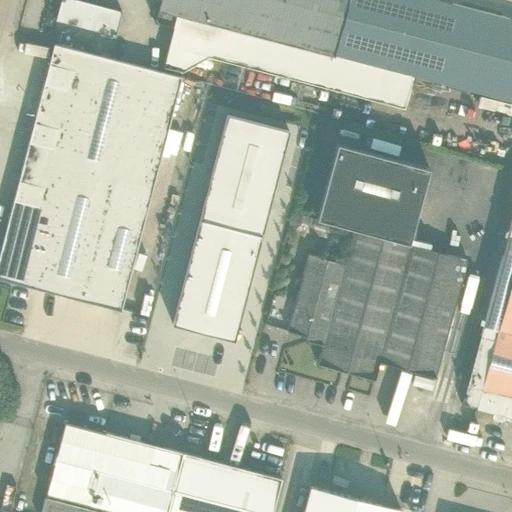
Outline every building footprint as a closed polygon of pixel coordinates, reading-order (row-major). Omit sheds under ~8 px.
[(112,36),(120,12),(76,0),(60,0),(55,21),(112,36)] [(511,19),(438,0),(159,0),(154,22),(173,26),(162,65),(181,71),(207,56),(403,107),(411,75),(511,101),(511,19)] [(181,76),(52,43),(0,246),(0,278),(120,310),(131,268),(139,269),(143,253),(135,252),(181,76)] [(427,167),(334,142),(315,218),(407,243),(427,167)] [(256,190),(253,204),(247,202),(227,281),(258,288),(277,210),(271,209),(274,194),(256,190)] [(511,212),(494,278),(486,276),(482,294),(491,297),(460,403),(491,412),(490,416),(491,418),(500,421),(503,419),(504,416),(511,417),(511,212)] [(407,243),(315,218),(305,216),(301,231),(349,243),(343,263),(307,254),(286,330),(305,336),(305,340),(321,344),(316,364),(373,379),(378,361),(434,376),(465,259),(407,243)] [(271,511),(280,478),(63,422),(39,511),(271,511)] [(399,511),(400,509),(310,486),(303,511),(399,511)]
